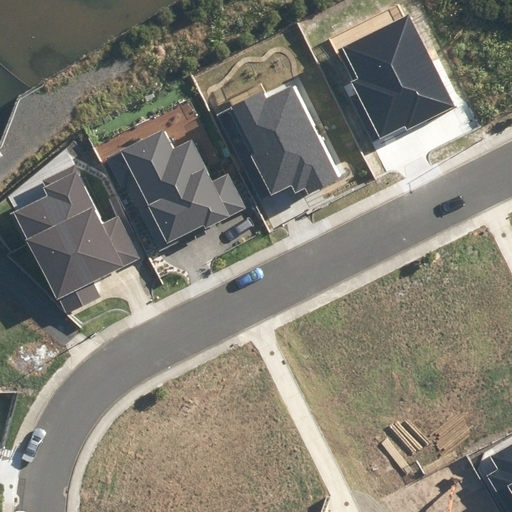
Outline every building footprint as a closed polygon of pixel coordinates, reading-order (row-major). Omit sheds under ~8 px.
[(452,105),(408,16),(344,47),(359,79),(354,82),(380,136),(404,124),(406,127),(452,105)] [(263,94),(231,109),(271,192),(290,183),(294,191),(306,185),(309,192),(336,178),(292,87),(266,100),(263,94)] [(163,131),(122,151),(168,244),(244,207),(228,174),(213,182),(192,140),(172,150),(163,131)] [(48,197),(14,213),(56,299),(138,259),(118,216),(100,225),(72,168),(42,183),(48,197)] [(502,471),(490,477),(511,511),(511,448),(495,459),(502,471)]
